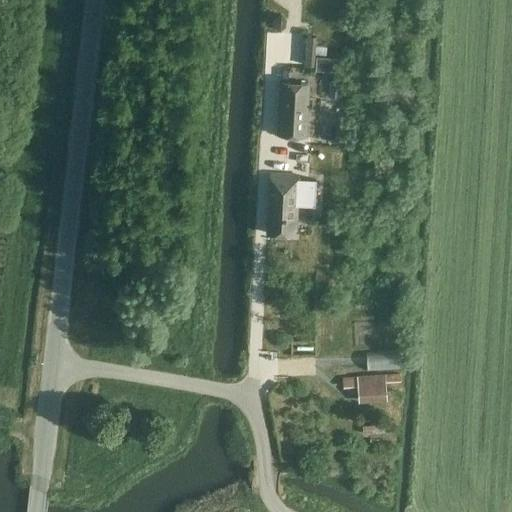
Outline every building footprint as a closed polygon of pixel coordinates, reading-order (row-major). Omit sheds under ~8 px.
[(313,68),(321,69),(321,62),(314,62),(316,36),(305,36),(303,65),(313,66),(313,68)] [(310,84),(281,81),(277,136),(306,137),(310,84)] [(377,92),(376,104),(390,105),(390,93),(377,92)] [(299,174),(271,173),(268,233),(295,235),(299,174)] [(399,367),(398,351),(363,352),(364,369),(399,367)] [(358,386),(358,402),(386,401),(386,382),(401,381),(400,374),(385,375),(385,374),(356,375),(356,379),(337,380),(337,387),(358,386)]
